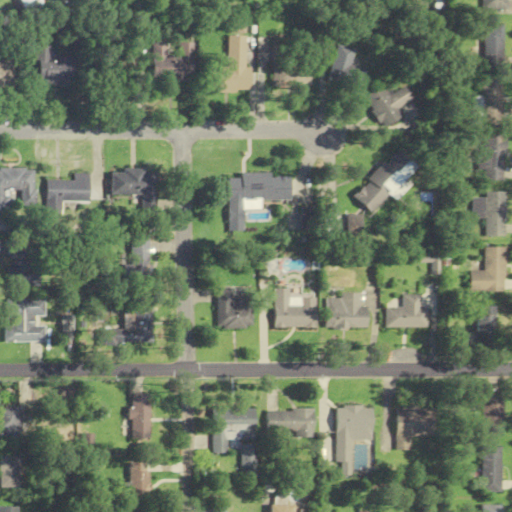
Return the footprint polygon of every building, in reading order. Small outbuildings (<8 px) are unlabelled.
[(41,7),(38,0),(17,0),(22,13),(41,7)] [(504,8),(504,0),(480,0),(481,8),(504,8)] [(244,67),(245,22),(227,22),(227,66),(204,66),(204,90),(249,90),(249,68),(244,67)] [(501,24),(482,24),(482,64),(501,64),(501,24)] [(193,78),(193,41),(177,41),(177,54),(165,54),(165,34),(151,34),(151,78),(193,78)] [(35,40),(35,85),(73,85),(73,56),(49,56),(49,40),(35,40)] [(327,81),(360,90),(366,69),(349,64),(354,49),(337,44),(327,81)] [(0,89),(10,89),(11,57),(0,57),(0,89)] [(273,57),(273,85),(310,85),(310,57),(273,57)] [(501,79),(480,79),(480,97),(474,97),(474,119),(501,119),(501,79)] [(383,128),(402,117),(398,109),(413,100),(404,86),(388,96),(382,86),(364,97),(383,128)] [(476,170),(482,170),(482,180),(503,180),(503,135),(482,135),(482,154),(476,154),(476,170)] [(351,195),(371,214),(389,196),(394,202),(410,185),(404,178),(416,166),(397,148),(351,195)] [(33,167),(0,167),(0,208),(8,208),(8,191),(19,190),(19,206),(33,205),(33,167)] [(157,168),(112,167),(112,194),(142,194),(141,215),(157,215),(157,168)] [(89,172),(73,172),(73,179),(45,179),(45,204),(89,204),(89,172)] [(271,173),(228,174),(228,231),(244,231),(243,201),(289,200),(289,175),(271,176),(271,173)] [(504,236),(504,192),(483,192),(483,197),(471,197),(471,218),(484,218),(484,236),(504,236)] [(360,215),(348,215),(347,235),(359,236),(360,215)] [(130,239),(130,271),(148,271),(148,239),(130,239)] [(36,285),(36,244),(7,244),(8,285),(36,285)] [(504,292),(504,247),(484,247),(484,270),(469,270),(469,292),(504,292)] [(274,327),(316,327),(316,297),(290,297),(290,287),(274,287),(274,327)] [(216,327),(252,327),(252,291),(216,291),(216,327)] [(367,306),(359,306),(359,293),(339,293),(339,296),(325,296),(325,327),(367,327),(367,306)] [(427,327),(427,306),(419,306),(419,294),(402,294),(402,306),(385,306),(385,327),(427,327)] [(152,343),(152,299),(123,299),(123,327),(98,327),(98,315),(119,315),(119,296),(81,296),(81,343),(152,343)] [(37,341),(38,299),(5,299),(4,341),(37,341)] [(477,332),(496,332),(496,306),(477,306),(477,332)] [(484,390),(484,434),(505,434),(505,390),(484,390)] [(149,434),(149,397),(128,397),(128,434),(149,434)] [(352,434),(373,434),(373,405),(337,405),(337,454),(343,454),(343,474),(352,474),(352,434)] [(0,437),(21,438),(21,407),(0,406),(0,437)] [(435,436),(435,406),(398,406),(398,449),(413,449),(413,436),(435,436)] [(254,408),(211,408),(211,453),(226,453),(226,439),(254,439),(254,408)] [(314,410),(267,410),(267,437),(314,437),(314,410)] [(240,472),(256,472),(256,444),(240,444),(240,472)] [(503,492),(503,446),(484,446),(484,492),(503,492)] [(0,487),(21,487),(21,456),(0,456),(0,487)] [(128,463),(128,499),(147,499),(147,463),(128,463)]
